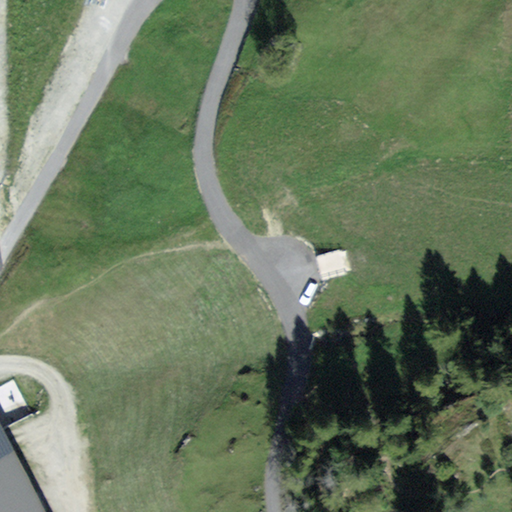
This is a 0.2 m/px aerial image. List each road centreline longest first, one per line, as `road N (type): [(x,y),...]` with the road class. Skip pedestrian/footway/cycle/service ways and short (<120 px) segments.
road 1 (unclassified): [(244,0),(202,142),(213,201),(277,288),(297,348),(273,511)]
road 2 (unclassified): [(0,257),(152,0)]
